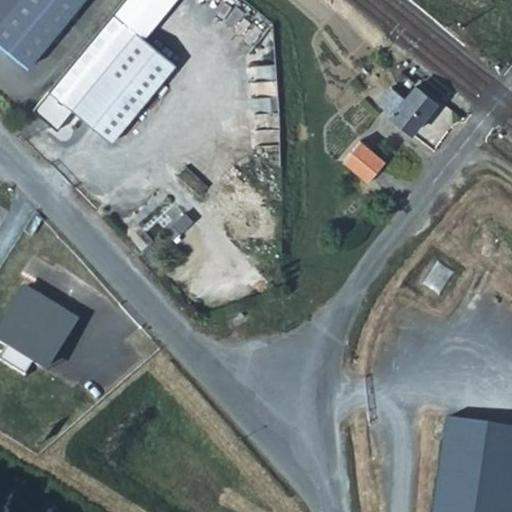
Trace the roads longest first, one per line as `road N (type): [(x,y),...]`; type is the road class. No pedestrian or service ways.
road 1 (unclassified): [(333,494),(306,483),(0,148)]
road 2 (unclassified): [(333,494),(329,400),(338,337),(359,281),(511,89)]
